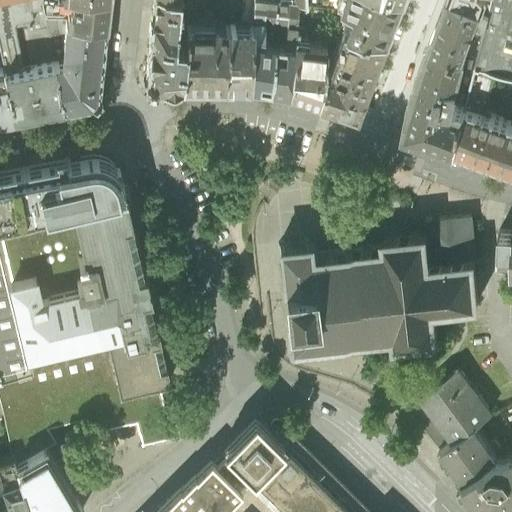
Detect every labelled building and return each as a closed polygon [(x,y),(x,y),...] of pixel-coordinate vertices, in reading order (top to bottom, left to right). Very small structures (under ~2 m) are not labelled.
[(0,0),(0,50),(3,65),(53,56),(45,13),(42,0),(41,0),(0,0)] [(106,0),(41,0),(42,0),(60,1),(62,0),(68,0),(69,3),(67,3),(66,15),(105,17),(106,4),(106,0)] [(42,0),(45,13),(64,15),(66,15),(67,3),(69,3),(68,0),(62,0),(60,1),(42,0)] [(151,0),(143,70),(150,77),(179,75),(184,35),(173,34),(176,0),(151,0)] [(213,0),(211,21),(201,20),(203,0),(186,0),(185,21),(184,35),(179,75),(223,76),(228,20),(228,16),(228,10),(229,0),(213,0)] [(241,0),(239,21),(251,22),(252,0),(241,0)] [(252,0),(251,22),(248,76),(267,79),(274,0),(252,0)] [(296,0),(274,0),(267,79),(287,83),(292,34),(296,0)] [(310,0),(296,0),(292,34),(311,36),(313,16),(325,17),(326,3),(310,0)] [(310,0),(326,3),(325,17),(324,19),(342,23),(381,32),(393,0),(310,0)] [(480,0),(447,0),(432,40),(465,50),(480,0)] [(467,50),(478,54),(478,53),(490,3),(481,0),(480,0),(465,50),(467,50)] [(511,0),(490,0),(490,3),(478,53),(478,54),(466,102),(485,108),(498,61),(511,64),(511,0)] [(62,43),(64,15),(45,13),(53,56),(65,54),(62,43)] [(65,54),(53,56),(63,102),(92,97),(94,94),(96,92),(102,41),(105,17),(66,15),(64,15),(62,43),(65,54)] [(239,21),(228,20),(223,76),(248,76),(251,22),(239,21)] [(381,32),(342,23),(328,62),(323,60),(316,94),(320,95),(346,104),(357,98),(381,32)] [(311,36),(292,34),(287,83),(316,94),(323,60),(324,37),(311,36)] [(465,50),(432,40),(423,64),(413,90),(406,125),(431,134),(456,143),(466,102),(451,98),(467,50),(465,50)] [(0,114),(13,112),(3,65),(0,50),(0,114)] [(478,54),(467,50),(451,98),(466,102),(478,54)] [(3,65),(13,112),(63,102),(53,56),(3,65)] [(511,118),(485,108),(466,102),(456,143),(511,162),(511,118)] [(89,150),(33,160),(43,205),(124,186),(119,164),(118,158),(114,159),(109,155),(105,152),(100,151),(94,150),(89,150)] [(43,205),(33,160),(0,166),(0,225),(1,229),(34,221),(31,208),(43,205)] [(10,445),(26,490),(40,511),(74,511),(82,506),(44,441),(55,434),(46,419),(67,414),(85,410),(88,425),(134,414),(140,437),(171,430),(171,429),(178,428),(171,395),(162,397),(158,378),(169,376),(149,287),(150,287),(144,262),(142,263),(124,186),(43,205),(31,208),(34,221),(1,229),(0,225),(0,395),(2,405),(10,445)] [(441,225),(427,226),(430,258),(459,254),(458,248),(468,247),(469,252),(475,252),(476,251),(472,210),(439,213),(441,225)] [(511,264),(511,267),(511,266),(511,225),(500,225),(499,238),(499,252),(511,252),(511,264)] [(430,258),(427,226),(385,231),(386,240),(315,248),(314,242),(311,239),(308,239),(307,235),(299,236),(299,233),(291,234),(286,235),(286,237),(279,238),(282,276),(310,272),(314,306),(285,310),(289,339),(318,335),(319,347),(328,346),(337,345),(336,343),(345,341),(344,332),(396,327),(397,336),(438,330),(435,301),(479,295),(476,268),(475,252),(469,252),(468,247),(458,248),(459,254),(430,258)] [(314,306),(310,272),(282,276),(280,276),(284,310),(285,310),(314,306)] [(435,378),(406,399),(421,419),(440,444),(474,418),(485,410),(491,406),(492,405),(459,360),(435,378)] [(511,396),(499,403),(511,425),(511,438),(501,445),(496,439),(492,438),(490,440),(474,418),(440,444),(484,504),(493,506),(502,507),(511,500),(511,396)] [(491,406),(485,410),(491,418),(497,414),(491,406)] [(281,439),(253,411),(222,441),(226,446),(215,458),(209,453),(147,511),(354,511),(334,492),(308,466),(281,439)] [(0,498),(0,511),(40,511),(26,490),(10,445),(0,448),(0,472),(7,494),(0,498)]
